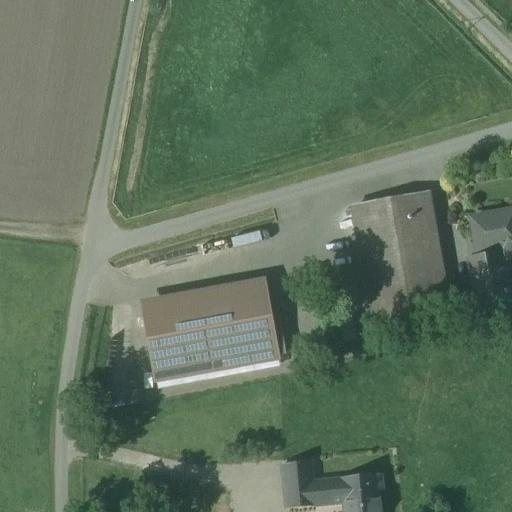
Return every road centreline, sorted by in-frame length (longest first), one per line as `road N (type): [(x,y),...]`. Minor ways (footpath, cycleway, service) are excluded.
road 1 (unclassified): [(511,128),(92,248)]
road 2 (unclassified): [(77,511),(80,318),(92,248)]
road 3 (unclassified): [(92,248),(132,0)]
